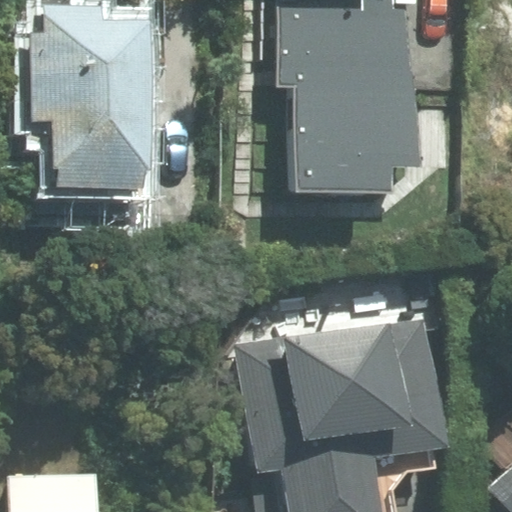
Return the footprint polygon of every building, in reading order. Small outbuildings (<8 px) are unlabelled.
[(395,0),(258,0),(257,93),(270,93),(268,197),(362,198),(362,175),(392,175),(395,0)] [(121,185),(124,14),(15,12),(14,42),(0,42),(0,161),(12,162),(11,215),(75,216),(76,200),(102,200),(102,185),(121,185)] [(255,511),(377,511),(373,479),(427,472),(408,323),(220,348),(238,483),(252,481),(255,511)] [(511,511),(511,388),(503,396),(511,406),(511,452),(463,494),(478,511),(511,511)] [(72,511),(73,482),(0,480),(0,511),(72,511)]
